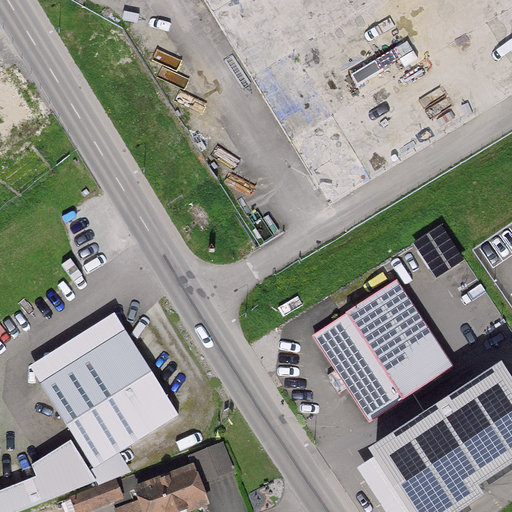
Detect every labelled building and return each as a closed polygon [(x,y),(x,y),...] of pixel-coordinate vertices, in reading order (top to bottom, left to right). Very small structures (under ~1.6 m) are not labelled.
[(443,220),(415,238),(437,275),(466,257),(443,220)] [(454,361),(396,277),(314,332),(372,417),(454,361)] [(29,365),(40,383),(125,329),(114,311),(29,365)] [(180,415),(125,329),(40,383),(94,469),(120,453),(180,415)] [(511,462),(511,372),(501,356),(366,445),(371,452),(355,463),(387,511),(457,511),(486,494),(482,488),(479,484),(511,462)] [(90,471),(71,439),(31,464),(36,476),(0,489),(0,511),(15,511),(96,480),(90,471)] [(223,441),(192,453),(203,482),(234,470),(223,441)] [(131,471),(120,453),(94,469),(90,471),(96,480),(98,484),(131,471)] [(210,504),(194,462),(133,486),(138,499),(143,511),(189,511),(210,504)] [(116,478),(70,496),(76,511),(87,511),(124,498),(116,478)] [(143,511),(138,499),(114,508),(115,511),(143,511)]
